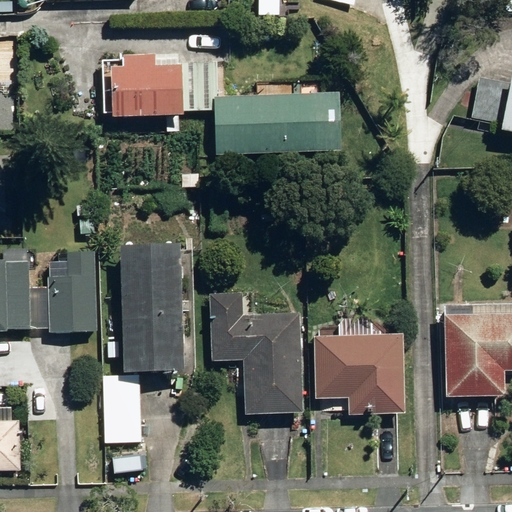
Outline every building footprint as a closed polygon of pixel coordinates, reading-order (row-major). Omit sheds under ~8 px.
[(188,0),(148,0),(148,11),(189,11),(188,0)] [(106,90),(116,90),(116,113),(215,113),(215,54),(126,54),(126,64),(106,64),(106,90)] [(511,81),(478,75),(468,121),(511,129),(511,81)] [(336,93),(219,98),(222,157),(339,151),(336,93)] [(191,207),(191,189),(197,189),(197,168),(184,167),(183,189),(176,189),(175,206),(191,207)] [(0,210),(10,210),(9,171),(0,171),(0,210)] [(99,206),(82,205),(80,233),(97,234),(99,206)] [(188,367),(185,238),(124,240),(127,369),(188,367)] [(71,251),(71,261),(50,261),(50,284),(30,284),(30,332),(72,332),(99,332),(99,250),(71,251)] [(0,259),(0,329),(12,330),(12,301),(13,260),(0,259)] [(216,359),(249,358),(249,412),(306,411),(304,311),(251,312),(245,312),(245,292),(215,292),(216,359)] [(509,393),(509,367),(511,367),(511,307),(448,306),(447,364),(446,392),(509,393)] [(342,317),(342,334),(316,334),(316,396),(353,397),(352,414),(407,415),(407,395),(408,335),(381,334),(381,317),(342,317)] [(144,383),(110,382),(110,443),(143,443),(144,383)] [(0,471),(23,471),(22,421),(15,421),(15,408),(0,407),(0,471)]
